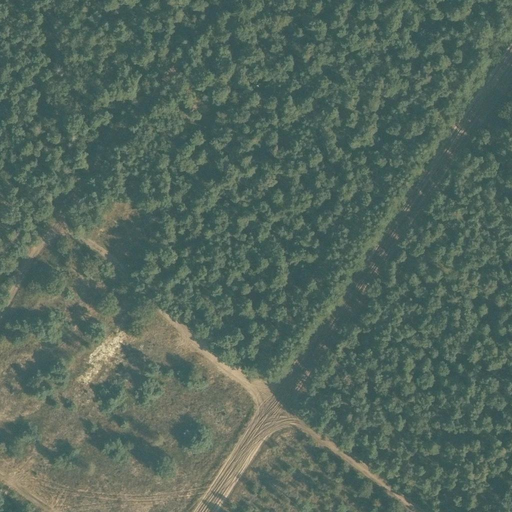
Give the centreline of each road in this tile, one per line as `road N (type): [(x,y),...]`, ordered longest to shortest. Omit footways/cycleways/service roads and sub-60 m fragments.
road 1 (track): [(511,62),(208,511)]
road 2 (track): [(61,221),(417,511)]
road 3 (track): [(0,318),(223,0)]
